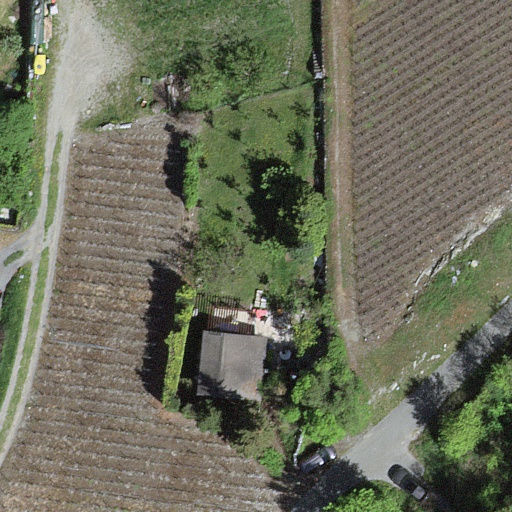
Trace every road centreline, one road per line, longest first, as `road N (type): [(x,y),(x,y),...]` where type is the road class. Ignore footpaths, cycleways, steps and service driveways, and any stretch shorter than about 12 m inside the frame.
road 1 (track): [(0,442),(26,359),(73,32)]
road 2 (unclassified): [(309,511),(511,323)]
